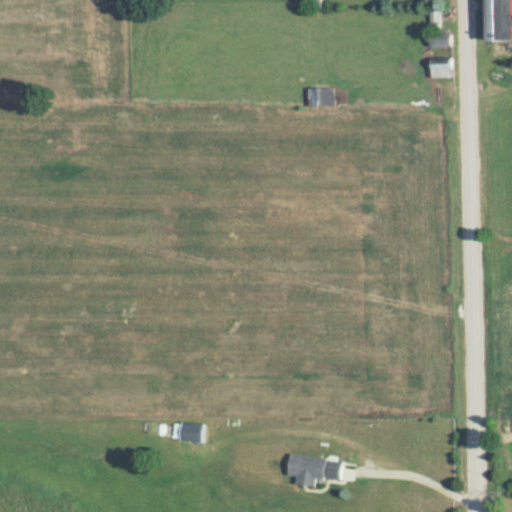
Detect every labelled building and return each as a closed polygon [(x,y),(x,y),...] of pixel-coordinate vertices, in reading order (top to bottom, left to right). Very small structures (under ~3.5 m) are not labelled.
[(511,39),(511,0),(484,0),(485,40),(511,39)] [(452,77),(452,59),(431,59),(431,77),(452,77)] [(309,108),(335,107),(335,88),(309,88),(309,108)] [(182,441),(205,441),(205,422),(182,422),(182,441)] [(343,479),(345,460),(292,454),(290,475),(299,475),(298,484),(316,486),(317,477),(343,479)]
